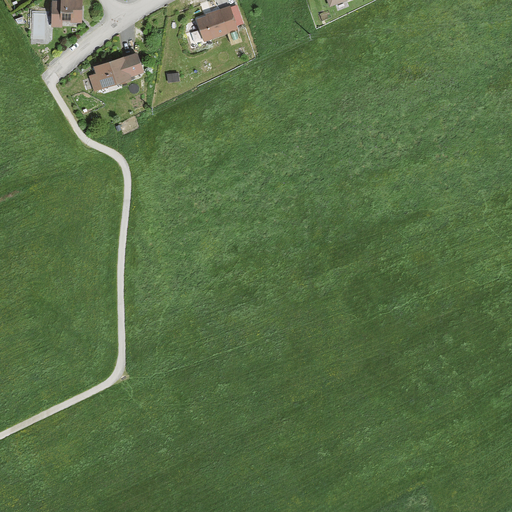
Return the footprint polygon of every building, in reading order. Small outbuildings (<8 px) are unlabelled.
[(52,0),(51,12),(60,12),(60,18),(79,19),(79,0),(60,0),(61,0),(52,0)] [(219,9),(211,12),(211,14),(206,16),(196,19),(203,39),(226,31),(219,9)] [(60,12),(51,12),(51,24),(60,24),(60,18),(60,12)] [(142,72),(135,52),(95,66),(101,86),(116,81),(117,84),(125,81),(124,78),(142,72)] [(177,80),(176,72),(167,73),(168,81),(177,80)]
